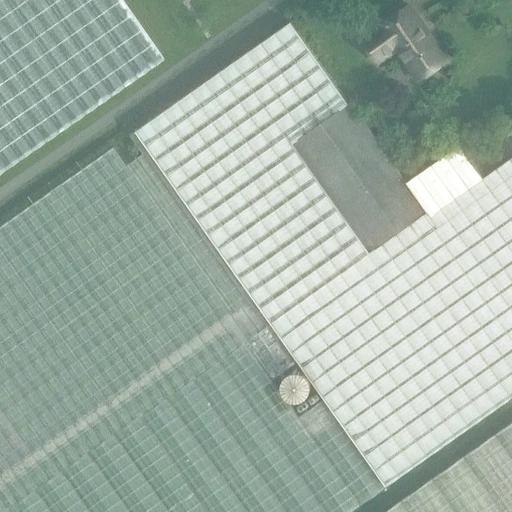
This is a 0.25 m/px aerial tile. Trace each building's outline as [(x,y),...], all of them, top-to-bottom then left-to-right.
[(0,0),(0,169),(63,126),(162,58),(121,0),(0,0)] [(382,28),(362,42),(375,61),(394,48),(417,80),(446,60),(407,5),(379,24),(382,28)] [(0,227),(0,511),(350,511),(395,481),(511,397),(511,151),(497,162),(482,172),(370,251),(290,141),(349,99),(298,29),(291,19),(173,102),(145,122),(140,125),(130,134),(127,136),(140,153),(124,166),(112,148),(63,184),(0,227)] [(349,99),(290,141),(370,251),(482,172),(474,161),(461,144),(408,181),(382,145),(349,99)] [(511,511),(511,420),(400,501),(383,511),(511,511)]
